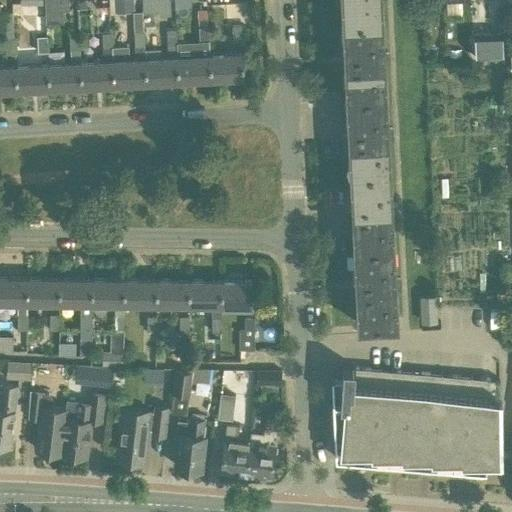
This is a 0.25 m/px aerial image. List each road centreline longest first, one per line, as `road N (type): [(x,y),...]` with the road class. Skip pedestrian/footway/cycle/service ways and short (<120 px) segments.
road 1 (residential): [(295,242),(0,235)]
road 2 (residential): [(0,126),(288,110)]
road 3 (residential): [(309,511),(295,242)]
road 4 (secondary): [(244,511),(0,497)]
road 5 (unknown): [(300,337),(467,343)]
road 6 (residential): [(295,242),(288,110)]
